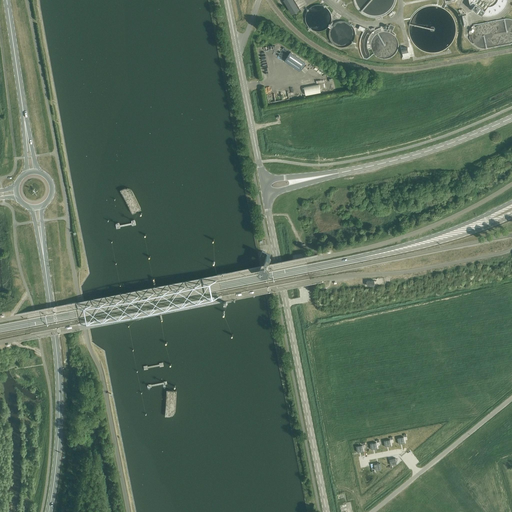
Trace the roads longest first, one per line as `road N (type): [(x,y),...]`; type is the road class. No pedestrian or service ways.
road 1 (unclassified): [(0,342),(511,249)]
road 2 (primary): [(0,328),(366,256)]
road 3 (tertiary): [(326,511),(263,187)]
road 4 (tertiary): [(263,187),(401,160),(511,118)]
road 5 (primary): [(48,511),(58,370),(43,255)]
road 6 (primary): [(511,203),(366,256)]
road 7 (primary): [(366,256),(511,216)]
road 8 (unclassified): [(263,187),(236,48)]
road 9 (unclassified): [(418,473),(511,395)]
road 10 (primary): [(24,120),(7,0)]
